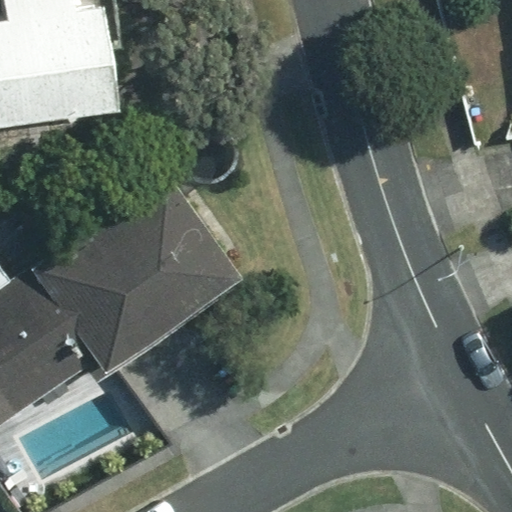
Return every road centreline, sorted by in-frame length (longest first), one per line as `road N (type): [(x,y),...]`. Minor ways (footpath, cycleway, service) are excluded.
road 1 (residential): [(332,0),(387,193),(460,373)]
road 2 (residential): [(212,511),(460,373)]
